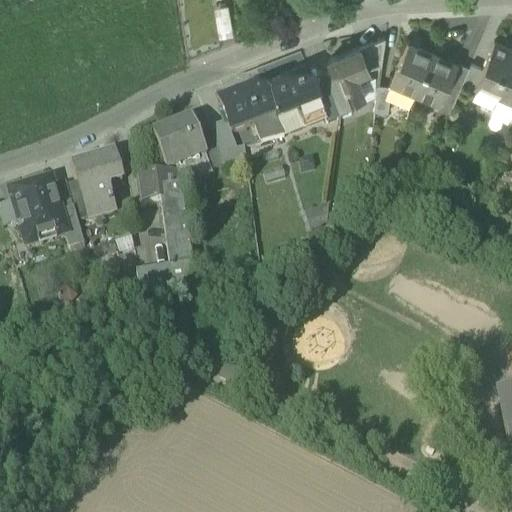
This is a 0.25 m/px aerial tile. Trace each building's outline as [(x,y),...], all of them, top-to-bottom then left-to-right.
[(221,35),(233,33),(228,7),(216,9),(221,35)] [(359,51),(367,73),(380,68),(384,41),(359,51)] [(475,86),(500,97),(511,102),(511,49),(495,42),(475,86)] [(390,83),(415,94),(431,57),(406,46),(390,83)] [(337,84),(344,105),(362,98),(357,85),(367,81),(367,73),(359,51),(328,62),(337,84)] [(456,68),(431,57),(415,94),(439,105),(456,68)] [(439,105),(436,111),(448,117),(468,71),(457,66),(456,68),(439,105)] [(280,80),(263,87),(275,117),(278,123),(320,106),(315,93),(308,75),(282,85),(280,80)] [(337,84),(326,88),(334,109),(344,105),(337,84)] [(231,135),(254,126),(275,117),(263,87),(244,94),(245,96),(219,106),(231,135)] [(323,113),(334,109),(326,88),(315,93),(320,106),(323,113)] [(374,113),(386,114),(390,90),(377,88),(374,113)] [(508,124),(511,114),(511,102),(500,97),(492,117),(508,124)] [(437,140),(448,117),(436,111),(426,135),(437,140)] [(278,123),(275,117),(254,126),(261,144),(284,138),(278,123)] [(152,138),(166,172),(204,156),(206,155),(200,141),(192,122),(152,138)] [(213,135),(219,155),(233,151),(223,125),(212,129),(213,135)] [(210,172),(222,167),(219,155),(213,135),(200,141),(206,155),(204,156),(210,172)] [(244,148),(233,151),(219,155),(222,167),(246,161),(244,148)] [(78,182),(88,219),(114,211),(107,185),(121,181),(114,153),(94,159),(95,163),(74,169),(78,182)] [(162,203),(170,266),(191,262),(181,187),(177,188),(175,173),(156,175),(136,178),(140,206),(162,203)] [(20,229),(40,223),(61,216),(62,216),(61,214),(54,189),(51,179),(35,184),(37,190),(11,198),(20,229)] [(78,182),(66,185),(73,211),(77,222),(88,219),(78,182)] [(61,214),(73,211),(66,185),(54,189),(61,214)] [(67,237),(70,248),(83,244),(77,222),(73,211),(61,214),(62,216),(61,216),(67,237)] [(61,216),(40,223),(44,237),(24,243),(26,249),(46,243),(67,237),(61,216)] [(20,229),(24,243),(44,237),(40,223),(20,229)] [(170,266),(151,269),(154,286),(167,284),(193,279),(191,262),(170,266)] [(168,294),(167,284),(154,286),(151,269),(135,272),(140,299),(168,294)] [(396,403),(417,340),(358,320),(337,384),(396,403)] [(511,391),(497,394),(511,469),(511,391)]
